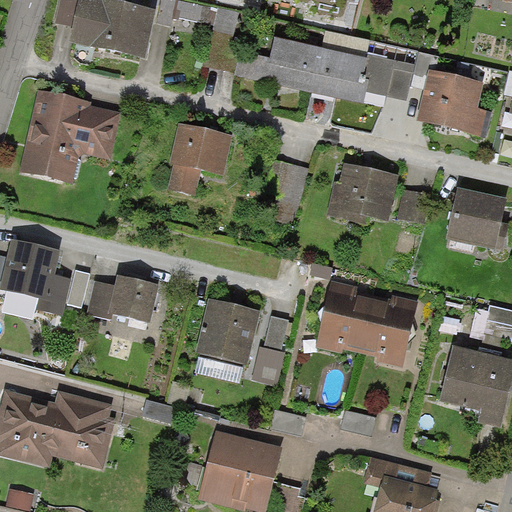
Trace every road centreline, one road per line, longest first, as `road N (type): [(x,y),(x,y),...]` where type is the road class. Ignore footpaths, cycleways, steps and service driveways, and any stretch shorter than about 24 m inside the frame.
road 1 (residential): [(511,178),(10,67)]
road 2 (residential): [(0,234),(282,301)]
